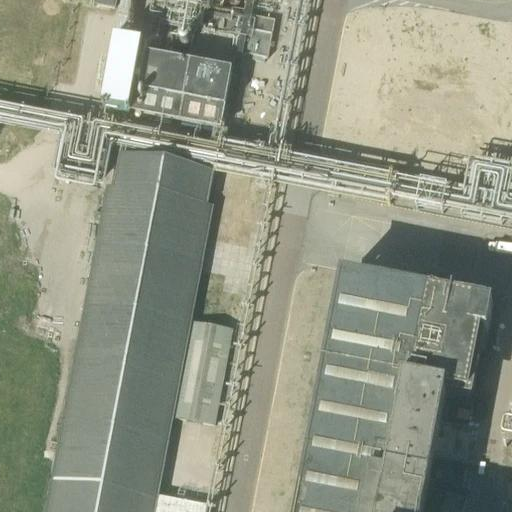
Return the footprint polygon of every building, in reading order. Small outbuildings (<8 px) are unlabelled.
[(98,0),(97,7),(115,10),(116,0),(98,0)] [(158,0),(154,23),(201,32),(238,39),(243,17),(206,10),(207,0),(158,0)] [(243,56),(268,61),(271,45),(270,45),(274,24),(250,20),(243,56)] [(232,74),(147,59),(138,111),(184,120),(222,127),(232,74)] [(107,157),(64,149),(60,175),(103,183),(107,157)] [(149,511),(212,177),(122,160),(54,511),(149,511)] [(475,305),(421,295),(406,384),(437,390),(468,395),(481,333),(488,335),(493,308),(476,304),(475,305)] [(176,421),(216,428),(233,334),(194,326),(176,421)] [(0,511),(29,511),(56,368),(0,356),(0,511)] [(414,511),(437,390),(406,384),(383,511),(414,511)]
